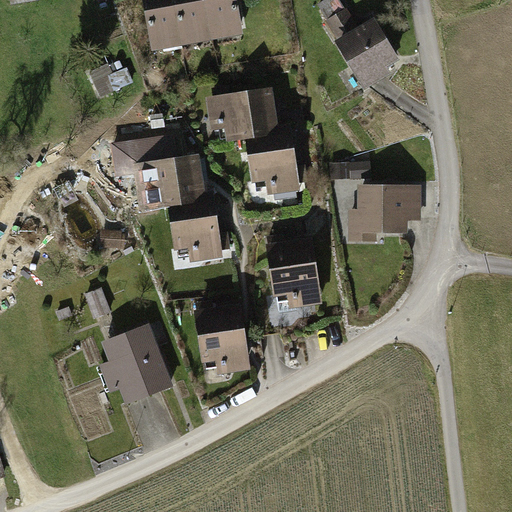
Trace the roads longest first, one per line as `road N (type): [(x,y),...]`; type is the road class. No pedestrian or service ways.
road 1 (residential): [(436,289),(320,373),(120,480),(38,511)]
road 2 (residential): [(418,0),(451,188),(436,289)]
road 3 (residential): [(436,289),(459,511)]
